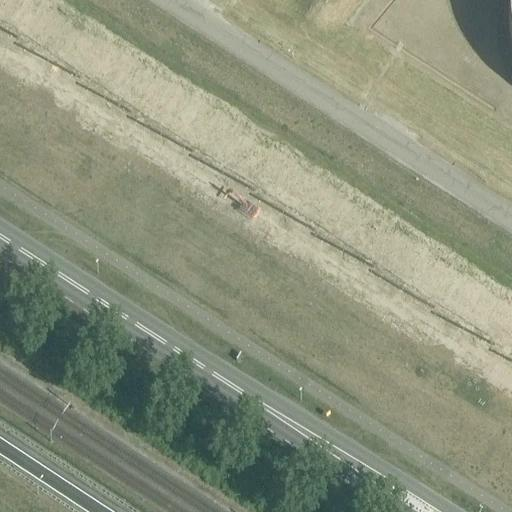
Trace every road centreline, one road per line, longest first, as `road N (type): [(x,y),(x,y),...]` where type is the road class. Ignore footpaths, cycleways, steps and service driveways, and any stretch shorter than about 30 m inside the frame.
road 1 (unclassified): [(294,425),(0,235)]
road 2 (unclassified): [(442,511),(294,425)]
road 3 (unclassified): [(294,425),(406,511)]
